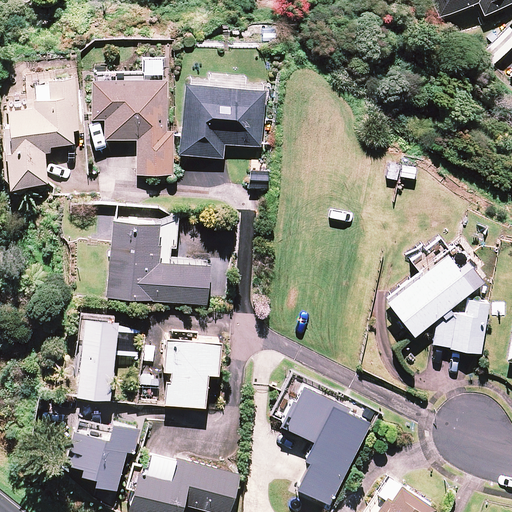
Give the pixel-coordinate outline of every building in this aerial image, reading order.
[(511,0),(425,0),(436,22),(477,3),(484,17),(511,4),(511,0)] [(511,43),(511,34),(505,28),(479,55),(491,66),(511,43)] [(75,79),(32,86),(32,109),(0,113),(0,129),(4,194),(50,184),(45,145),(71,141),(71,132),(78,134),(75,79)] [(165,83),(91,81),(89,122),(103,123),(101,140),(131,139),(131,175),(170,177),(165,83)] [(264,92),(180,86),(176,156),(222,160),(219,145),(260,148),(264,92)] [(414,168),(386,164),(384,181),(395,183),(396,177),(412,180),(414,168)] [(265,173),(246,172),(245,188),(264,189),(265,173)] [(156,223),(109,218),(99,295),(202,307),(204,265),(153,259),(156,223)] [(489,297),(440,236),(405,260),(419,276),(381,303),(409,337),(432,324),(430,345),(480,358),(489,297)] [(511,312),(497,362),(511,364),(511,312)] [(116,321),(80,319),(73,395),(107,400),(116,321)] [(218,340),(160,338),(157,403),(199,405),(200,373),(217,374),(218,340)] [(327,511),(374,424),(288,376),(265,419),(310,445),(300,460),(307,462),(289,494),(323,511),(327,511)] [(110,440),(67,429),(58,463),(79,469),(79,478),(93,479),(91,487),(118,493),(137,429),(110,420),(110,440)] [(223,511),(237,475),(172,457),(166,480),(133,469),(121,509),(129,511),(167,511),(168,510),(171,511),(175,511),(176,504),(201,511),(223,511)] [(433,511),(394,485),(374,511),(433,511)]
